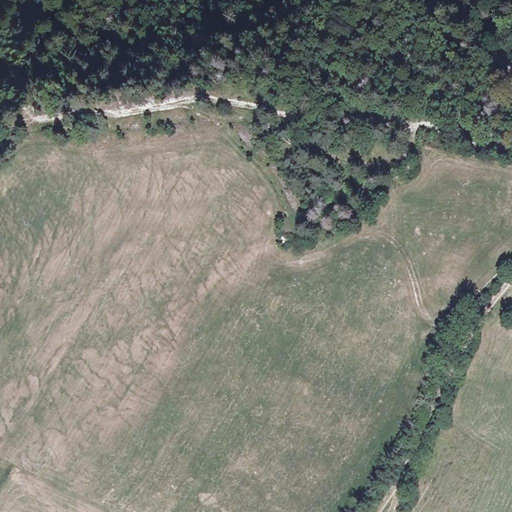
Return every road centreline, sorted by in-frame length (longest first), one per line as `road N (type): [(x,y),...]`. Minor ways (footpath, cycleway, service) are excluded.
road 1 (track): [(511,151),(434,125),(296,119),(206,97),(118,118),(28,125),(0,137)]
road 2 (track): [(375,511),(486,293),(511,267)]
